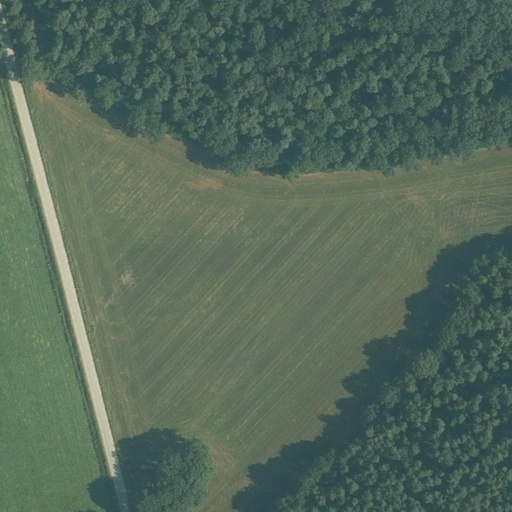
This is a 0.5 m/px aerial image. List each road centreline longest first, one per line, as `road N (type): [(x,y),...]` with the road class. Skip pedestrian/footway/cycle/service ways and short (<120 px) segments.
road 1 (unclassified): [(126,511),(0,11)]
road 2 (track): [(292,511),(464,342),(511,329)]
